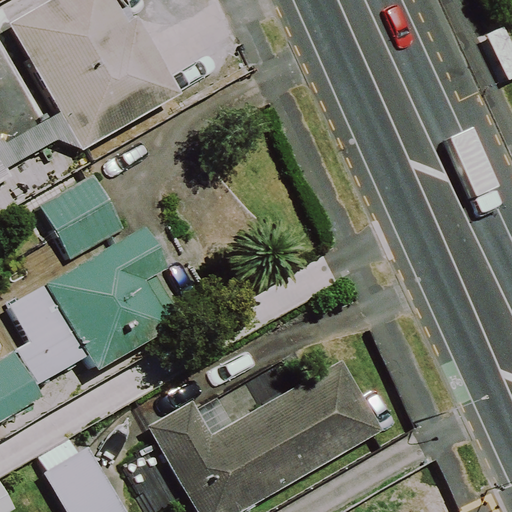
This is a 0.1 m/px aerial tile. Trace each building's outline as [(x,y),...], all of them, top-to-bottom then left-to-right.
[(113,31),(94,0),(50,0),(0,28),(0,34),(48,120),(0,146),(0,154),(8,169),(47,147),(72,157),(166,104),(122,26),(113,31)] [(32,211),(64,264),(116,234),(84,180),(32,211)] [(131,237),(0,311),(0,313),(20,348),(7,355),(28,391),(74,365),(83,380),(147,344),(181,325),(131,237)] [(0,360),(0,422),(32,405),(5,357),(0,360)] [(241,511),(372,437),(331,366),(202,440),(183,407),(138,433),(183,511),(241,511)] [(113,511),(79,453),(35,479),(54,511),(113,511)]
